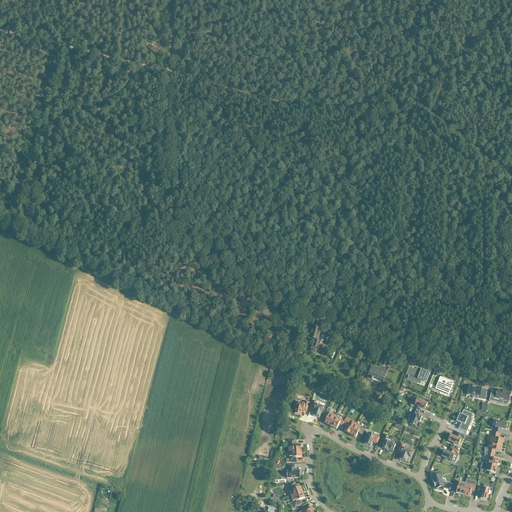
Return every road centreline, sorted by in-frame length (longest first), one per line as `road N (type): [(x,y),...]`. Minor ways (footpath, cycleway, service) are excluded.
road 1 (track): [(174,0),(167,139),(181,225),(190,240),(309,313)]
road 2 (unknown): [(511,180),(437,112),(415,103),(293,107),(169,72)]
road 3 (unclassified): [(511,382),(458,372),(309,313)]
road 4 (residential): [(421,477),(308,429),(310,480),(329,511)]
road 5 (unknown): [(0,30),(169,72)]
